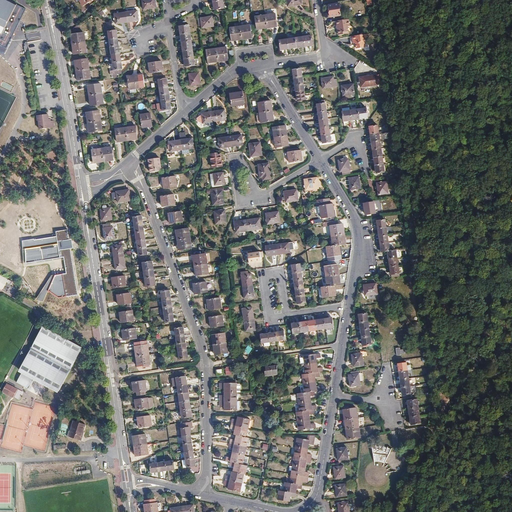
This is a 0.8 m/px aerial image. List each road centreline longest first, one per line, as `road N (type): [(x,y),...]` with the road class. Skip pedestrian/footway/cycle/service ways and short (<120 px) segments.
road 1 (track): [(441,413),(379,0)]
road 2 (residential): [(262,65),(355,223),(334,395)]
road 3 (residential): [(128,162),(206,364),(201,495)]
road 4 (residential): [(82,187),(122,455)]
road 5 (track): [(511,321),(445,406),(392,511)]
road 6 (residential): [(46,0),(82,187)]
road 7 (track): [(24,37),(14,53),(23,106),(0,160)]
road 8 (residential): [(334,395),(315,498),(298,511)]
road 9 (track): [(0,459),(122,455)]
road 10 (track): [(511,131),(394,108)]
